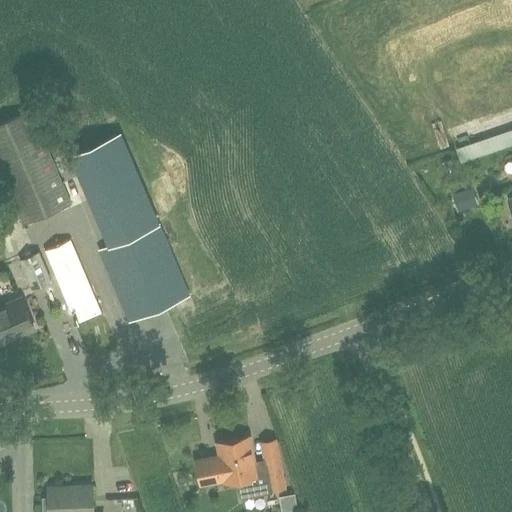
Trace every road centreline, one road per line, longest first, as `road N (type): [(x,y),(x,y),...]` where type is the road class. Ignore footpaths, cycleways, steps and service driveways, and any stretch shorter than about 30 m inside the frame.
road 1 (tertiary): [(511,273),(219,384),(99,408),(0,409)]
road 2 (track): [(357,331),(431,511)]
